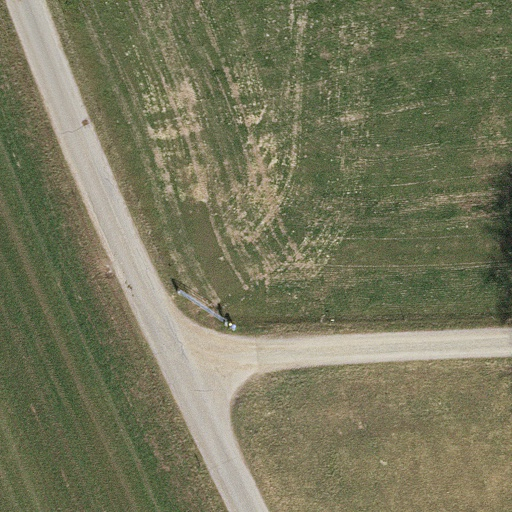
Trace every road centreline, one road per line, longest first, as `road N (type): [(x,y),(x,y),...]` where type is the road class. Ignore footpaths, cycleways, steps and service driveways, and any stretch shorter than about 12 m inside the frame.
road 1 (unclassified): [(244,511),(110,233),(19,0)]
road 2 (track): [(511,344),(265,353),(184,385)]
